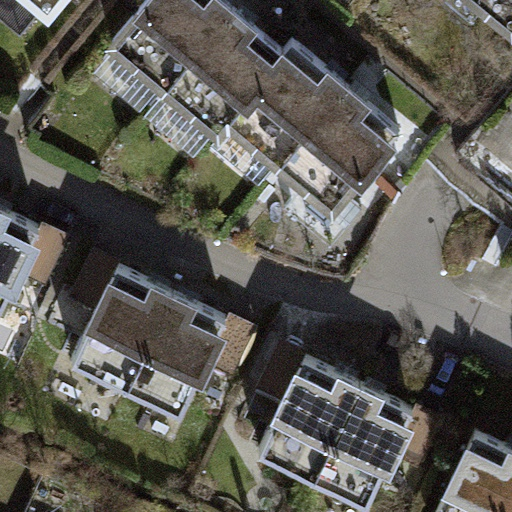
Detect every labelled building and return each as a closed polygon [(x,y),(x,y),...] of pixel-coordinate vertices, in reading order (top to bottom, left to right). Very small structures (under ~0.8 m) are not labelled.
[(29,0),(46,14),(58,0),(29,0)] [(284,43),(228,0),(135,0),(103,40),(216,133),(229,121),(333,211),(404,125),(290,35),(284,43)] [(511,0),(475,0),(511,31),(511,0)] [(0,310),(40,225),(5,208),(8,200),(0,195),(0,310)] [(115,263),(71,354),(183,407),(227,314),(193,297),(195,292),(148,269),(145,277),(115,263)] [(300,351),(255,447),(372,498),(417,408),(381,389),(384,382),(337,362),(334,368),(300,351)] [(473,425),(432,511),(511,511),(511,437),(508,435),(506,442),(473,425)]
